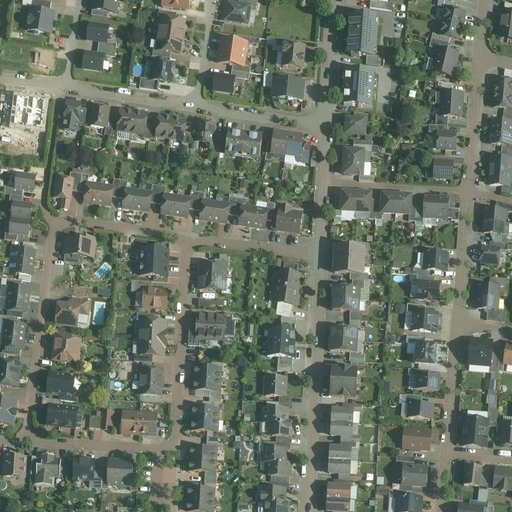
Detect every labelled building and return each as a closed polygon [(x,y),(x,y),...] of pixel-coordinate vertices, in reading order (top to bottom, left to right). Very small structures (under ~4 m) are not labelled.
[(118,0),(115,0),(93,0),(92,11),(108,13),(116,14),(118,0)] [(163,0),(163,6),(187,10),(188,0),(163,0)] [(239,0),(239,4),(251,6),(250,12),(256,12),(257,0),(239,0)] [(380,8),(380,0),(353,0),(353,4),(380,8)] [(51,4),(33,1),(32,11),(50,13),(51,4)] [(456,5),(439,1),(437,7),(446,9),(455,11),(456,5)] [(239,4),(227,3),(224,21),(248,25),(250,12),(251,6),(239,4)] [(455,11),(446,9),(443,23),(461,27),(464,14),(455,11)] [(32,11),(31,11),(30,19),(27,20),(27,24),(29,26),(28,32),(33,32),(35,35),(38,35),(41,33),(50,35),(53,14),(50,13),(32,11)] [(108,13),(92,11),(91,17),(107,19),(108,13)] [(177,14),(159,12),(158,19),(161,19),(176,21),(177,14)] [(511,13),(504,13),(503,12),(499,37),(511,39),(511,13)] [(360,18),(350,18),(349,32),(350,32),(350,40),(348,40),(347,54),(358,55),(357,57),(366,57),(373,58),(373,57),(374,49),(375,49),(377,26),(375,26),(376,18),(375,18),(360,17),(360,18)] [(176,21),(161,19),(159,35),(183,39),(185,22),(176,21)] [(461,27),(443,23),(440,36),(450,39),(458,41),(461,27)] [(109,28),(90,25),(88,41),(99,43),(106,44),(106,43),(109,28)] [(183,39),(159,35),(157,51),(171,53),(181,55),(183,39)] [(440,36),(433,35),(431,40),(449,45),(450,39),(440,36)] [(255,39),(237,36),(236,42),(247,44),(247,45),(254,46),(255,39)] [(294,41),(277,39),(276,47),(282,48),(281,54),(284,55),(285,47),(294,48),(294,41)] [(236,42),(221,40),(219,52),(245,56),(247,45),(247,44),(236,42)] [(449,45),(431,40),(429,48),(438,50),(447,52),(449,45)] [(117,45),(106,43),(106,44),(99,43),(98,49),(116,52),(117,45)] [(294,48),(285,47),(284,55),(283,68),(302,70),(303,66),(304,66),(305,65),(305,59),(304,57),(303,57),(304,49),(294,48)] [(53,70),(56,50),(43,48),(42,54),(36,53),(34,67),(53,70)] [(116,52),(98,49),(97,55),(104,57),(115,58),(116,52)] [(171,53),(157,51),(153,50),(152,57),(170,60),(171,53)] [(447,52),(438,50),(435,61),(455,66),(458,55),(447,52)] [(245,56),(219,52),(218,64),(233,66),(243,68),(243,67),(245,56)] [(97,55),(86,54),(83,70),(102,72),(104,57),(97,55)] [(378,58),(373,57),(373,58),(366,57),(366,66),(378,68),(378,58)] [(455,66),(435,61),(432,73),(452,78),(455,66)] [(175,67),(153,63),(151,81),(158,82),(173,85),(174,77),(175,77),(177,76),(178,72),(177,70),(175,69),(175,67)] [(243,68),(233,66),(232,72),(249,75),(250,68),(243,67),(243,68)] [(249,75),(232,72),(231,78),(235,79),(248,81),(249,75)] [(371,74),(345,72),(343,104),(369,105),(371,74)] [(273,74),(264,73),(264,79),(263,88),(271,89),(273,74)] [(231,78),(216,76),(213,91),(232,94),(235,79),(231,78)] [(151,81),(141,79),(139,90),(157,92),(158,82),(151,81)] [(303,83),(274,80),(273,89),(272,99),(288,101),(288,102),(302,103),(303,91),(303,83)] [(511,82),(504,81),(496,81),(494,95),(511,96),(511,82)] [(462,95),(442,94),(441,106),(461,107),(462,95)] [(511,107),(511,96),(494,95),(493,109),(504,110),(511,110),(511,107)] [(81,105),(67,103),(64,120),(78,122),(79,122),(80,109),(81,105)] [(441,117),(448,118),(461,118),(461,107),(441,106),(441,117)] [(109,109),(93,107),(90,127),(105,129),(106,129),(107,118),(109,109)] [(86,110),(80,109),(79,122),(78,122),(77,127),(84,128),(86,110)] [(134,113),(121,111),(119,124),(118,132),(131,134),(134,113)] [(147,115),(134,113),(131,134),(144,136),(146,128),(147,115)] [(372,117),(354,114),(354,121),(365,122),(372,122),(372,117)] [(173,119),(159,117),(158,127),(156,138),(157,138),(169,140),(173,119)] [(448,118),(441,117),(436,117),(435,127),(447,127),(448,118)] [(113,119),(107,118),(106,129),(105,129),(104,136),(111,137),(111,134),(113,123),(113,119)] [(186,121),(173,119),(169,140),(182,142),(183,142),(184,133),(186,121)] [(354,121),(347,121),(346,135),(364,136),(365,122),(354,121)] [(511,123),(503,123),(492,122),(492,134),(511,135),(511,129),(511,123)] [(215,125),(199,123),(196,143),(212,145),(215,125)] [(435,127),(429,126),(429,134),(438,134),(447,134),(447,127),(435,127)] [(151,128),(146,128),(144,136),(143,139),(150,140),(151,128)] [(190,134),(184,133),(183,142),(182,142),(182,145),(188,146),(190,134)] [(222,135),(215,134),(213,152),(220,153),(222,135)] [(262,139),(248,136),(243,135),(243,136),(229,134),(225,155),(259,160),(262,139)] [(288,136),(275,134),(273,145),(272,154),(285,156),(288,136)] [(447,134),(438,134),(437,150),(455,151),(456,135),(447,134)] [(511,135),(492,134),(491,145),(502,146),(511,147),(511,135)] [(302,138),(288,136),(285,156),(298,158),(299,158),(301,142),(302,138)] [(303,143),(301,142),(299,158),(298,158),(298,162),(307,163),(309,146),(303,145),(303,143)] [(273,145),(267,144),(265,161),(271,162),(272,154),(273,145)] [(353,152),(345,152),(344,164),(363,165),(363,153),(353,152)] [(498,159),(492,159),(491,169),(490,169),(489,173),(510,174),(511,161),(498,159)] [(445,163),(435,163),(434,178),(452,179),(453,164),(445,163)] [(363,165),(344,164),(344,176),(359,177),(370,177),(370,165),(363,165)] [(510,174),(489,173),(489,176),(490,177),(489,186),(509,188),(510,174)] [(36,176),(16,174),(16,175),(17,175),(15,190),(14,190),(14,191),(23,192),(34,193),(34,192),(36,177),(36,176)] [(82,176),(71,174),(70,181),(73,181),(71,192),(79,193),(82,176)] [(89,177),(82,176),(79,193),(86,194),(87,185),(88,185),(89,177)] [(70,181),(57,179),(54,199),(70,201),(71,192),(73,181),(70,181)] [(121,181),(114,180),(113,188),(112,198),(118,199),(121,181)] [(127,182),(121,181),(118,199),(124,200),(126,190),(127,182)] [(88,185),(87,185),(86,194),(84,203),(97,205),(100,187),(88,185)] [(159,187),(152,186),(151,194),(152,194),(150,204),(157,205),(159,187)] [(113,188),(100,187),(97,205),(110,207),(112,198),(113,188)] [(166,188),(159,187),(157,205),(163,206),(164,196),(165,196),(166,188)] [(14,190),(5,189),(4,196),(10,196),(22,198),(23,192),(14,191),(14,190)] [(126,190),(124,200),(123,209),(136,211),(139,192),(126,190)] [(151,194),(139,192),(136,211),(149,213),(150,204),(152,194),(151,194)] [(198,193),(191,192),(190,200),(189,210),(195,211),(198,193)] [(205,194),(198,193),(195,211),(201,212),(203,202),(205,194)] [(357,194),(343,194),(342,212),(356,213),(357,194)] [(371,195),(357,194),(356,213),(369,214),(370,203),(371,195)] [(165,196),(164,196),(163,206),(162,214),(175,216),(177,198),(165,196)] [(397,197),(383,196),(382,203),(382,214),(396,215),(397,197)] [(411,197),(397,197),(396,215),(409,216),(410,205),(411,197)] [(190,200),(177,198),(175,216),(187,218),(189,210),(190,200)] [(236,199),(229,198),(228,206),(229,206),(227,216),(234,217),(236,199)] [(436,199),(425,198),(424,209),(424,218),(435,219),(436,199)] [(243,200),(236,199),(234,217),(240,218),(242,208),(243,200)] [(448,199),(436,199),(435,219),(447,219),(448,210),(448,199)] [(203,202),(201,212),(200,220),(213,222),(216,204),(203,202)] [(511,206),(496,202),(495,211),(505,212),(505,213),(511,213),(511,206)] [(21,204),(13,203),(11,219),(31,222),(31,221),(30,221),(32,206),(33,206),(33,205),(21,204)] [(228,206),(216,204),(213,222),(226,224),(227,216),(229,206),(228,206)] [(275,205),(268,204),(267,211),(266,221),(272,222),(274,212),(275,205)] [(292,209),(280,207),(280,213),(277,231),(277,232),(299,235),(302,214),(291,213),(292,209)] [(242,208),(240,218),(239,226),(252,228),(254,209),(242,208)] [(424,209),(416,208),(415,223),(415,226),(423,227),(424,218),(424,209)] [(267,211),(254,209),(252,228),(265,230),(266,221),(267,211)] [(459,210),(448,210),(447,219),(451,220),(451,222),(458,222),(459,210)] [(495,211),(485,211),(484,222),(504,224),(505,213),(505,212),(495,211)] [(280,213),(274,212),(272,222),(271,230),(277,231),(280,213)] [(31,222),(11,219),(11,220),(9,235),(9,236),(17,237),(29,238),(29,237),(28,237),(30,222),(31,222)] [(504,224),(484,222),(483,234),(503,236),(504,224)] [(95,241),(79,239),(79,242),(67,240),(65,255),(83,257),(93,258),(94,250),(95,249),(96,245),(95,243),(95,241)] [(369,251),(369,245),(351,243),(351,250),(364,250),(364,251),(369,251)] [(508,245),(490,243),(489,249),(492,249),(492,250),(499,250),(499,251),(507,252),(508,245)] [(351,250),(336,249),(335,261),(363,263),(364,251),(364,250),(351,250)] [(489,249),(485,249),(482,249),(481,264),(489,264),(490,266),(495,267),(496,265),(498,265),(499,251),(499,250),(492,250),(492,249),(489,249)] [(35,253),(16,250),(15,259),(14,262),(33,264),(35,253)] [(155,251),(141,250),(140,276),(154,277),(167,278),(168,252),(168,251),(155,251)] [(447,255),(425,254),(424,270),(424,271),(431,272),(446,273),(447,255)] [(83,257),(65,255),(64,263),(82,266),(83,257)] [(363,263),(335,261),(334,274),(350,275),(362,275),(363,263)] [(33,264),(14,262),(14,265),(13,274),(32,276),(33,264)] [(299,265),(284,263),(282,273),(297,275),(299,265)] [(225,267),(201,266),(200,278),(225,279),(225,267)] [(282,273),(280,273),(278,288),(297,291),(300,276),(282,273)] [(225,279),(200,278),(199,290),(224,291),(225,279)] [(364,282),(352,281),(352,290),(359,291),(364,291),(364,282)] [(152,283),(137,282),(136,293),(144,294),(144,291),(151,291),(152,283)] [(434,284),(419,283),(417,300),(438,302),(439,284),(434,284)] [(21,288),(9,286),(9,287),(8,299),(29,301),(29,296),(27,296),(28,289),(21,288)] [(499,288),(479,286),(478,298),(498,300),(499,288)] [(297,291),(278,288),(275,303),(278,304),(292,306),(295,306),(297,291)] [(352,290),(333,289),(333,300),(359,302),(359,291),(352,290)] [(151,291),(144,291),(144,294),(143,308),(166,310),(167,292),(151,291)] [(498,300),(478,298),(477,310),(487,311),(497,312),(497,311),(498,300)] [(29,301),(8,299),(6,311),(23,314),(25,314),(26,306),(28,307),(29,301)] [(89,302),(71,300),(70,307),(79,308),(78,315),(88,316),(89,302)] [(359,302),(333,300),(332,311),(350,312),(358,313),(359,302)] [(126,303),(116,302),(115,310),(126,311),(126,303)] [(292,306),(278,304),(276,316),(281,317),(291,319),(292,306)] [(404,314),(404,305),(395,305),(395,314),(404,314)] [(425,307),(407,305),(407,313),(414,314),(414,313),(425,314),(425,307)] [(70,307),(58,306),(57,320),(54,321),(54,325),(56,327),(59,327),(61,326),(73,327),(77,324),(78,315),(79,308),(70,307)] [(497,312),(487,311),(486,322),(504,325),(505,312),(497,311),(497,312)] [(358,313),(350,312),(349,322),(361,322),(362,322),(362,313),(358,313)] [(425,314),(414,313),(414,314),(412,332),(435,334),(436,315),(425,314)] [(155,315),(137,314),(137,322),(141,322),(155,322),(155,315)] [(18,319),(7,317),(7,318),(6,317),(0,316),(0,322),(5,324),(5,323),(17,325),(18,319)] [(225,318),(215,317),(215,316),(208,316),(208,317),(198,316),(196,339),(223,341),(225,318)] [(291,319),(281,317),(280,330),(295,331),(296,320),(290,319),(291,319)] [(155,322),(141,322),(140,339),(166,340),(167,332),(165,332),(165,323),(155,322)] [(17,325),(5,323),(5,324),(3,336),(24,338),(26,326),(17,325)] [(280,330),(269,329),(267,357),(278,358),(293,359),(294,360),(296,331),(295,331),(280,330)] [(357,332),(331,330),(331,341),(356,343),(357,332)] [(72,335),(55,333),(53,344),(57,345),(70,347),(71,341),(72,335)] [(24,338),(3,336),(0,335),(0,347),(2,348),(3,349),(20,351),(21,343),(23,344),(24,338)] [(166,340),(140,339),(139,355),(153,356),(163,357),(164,348),(166,348),(166,340)] [(70,347),(57,345),(56,348),(55,348),(53,361),(69,363),(73,361),(73,358),(78,354),(79,342),(71,341),(70,347)] [(356,343),(331,341),(330,352),(356,354),(356,343)] [(492,343),(471,341),(469,365),(490,367),(491,348),(492,343)] [(424,345),(416,344),(416,345),(416,354),(413,356),(413,361),(415,363),(415,364),(434,366),(436,346),(424,345)] [(499,349),(491,348),(490,367),(498,368),(498,360),(499,349)] [(20,351),(3,349),(2,355),(5,355),(20,357),(20,351)] [(349,362),(363,363),(363,354),(349,354),(349,362)] [(153,356),(139,355),(135,355),(134,363),(152,364),(153,356)] [(293,359),(278,358),(277,372),(292,375),(293,359)] [(4,363),(0,362),(0,374),(19,377),(21,365),(4,363)] [(211,369),(195,368),(194,375),(195,375),(195,380),(220,381),(221,370),(211,369)] [(357,371),(333,369),(332,378),(331,378),(330,389),(332,389),(331,398),(355,399),(356,390),(357,390),(358,379),(356,379),(357,371)] [(163,371),(141,370),(141,383),(162,384),(163,371)] [(19,377),(0,374),(0,386),(1,387),(18,389),(19,377)] [(75,377),(50,374),(47,394),(60,395),(72,397),(72,396),(75,377)] [(429,378),(418,377),(417,391),(438,393),(439,378),(429,378)] [(286,380),(266,379),(266,380),(267,380),(267,396),(265,396),(265,397),(279,398),(285,398),(285,397),(286,389),(285,389),(285,381),(286,381),(286,380)] [(220,381),(195,380),(195,385),(194,385),(194,391),(209,392),(219,392),(220,381)] [(162,384),(141,383),(140,396),(161,397),(162,384)] [(374,396),(368,390),(361,397),(367,403),(374,396)] [(72,397),(60,395),(59,401),(61,401),(77,403),(78,397),(72,396),(72,397)] [(487,395),(487,408),(497,408),(497,396),(487,395)] [(422,397),(406,396),(405,405),(409,405),(409,404),(421,405),(422,397)] [(59,401),(43,399),(42,405),(50,407),(50,406),(60,407),(61,401),(59,401)] [(16,403),(0,400),(0,425),(13,427),(14,418),(15,418),(16,412),(15,412),(16,403)] [(115,403),(106,402),(106,410),(115,411),(115,403)] [(421,405),(409,404),(409,405),(408,418),(432,420),(433,406),(421,405)] [(60,407),(50,406),(50,407),(47,426),(61,428),(64,408),(60,407)] [(68,429),(71,409),(64,408),(61,428),(68,429)] [(71,409),(68,429),(75,429),(77,417),(78,410),(71,409)] [(218,410),(193,409),(192,415),(193,415),(193,420),(218,422),(218,410)] [(278,410),(269,410),(269,415),(264,415),(264,424),(268,424),(287,424),(287,411),(287,410),(278,410)] [(498,411),(488,410),(487,422),(488,422),(487,428),(496,428),(498,411)] [(343,411),(333,411),(332,424),(352,425),(353,412),(343,411)] [(135,413),(130,412),(128,414),(124,414),(124,419),(122,421),(124,423),(123,434),(139,435),(140,415),(137,415),(135,413)] [(112,413),(103,413),(103,414),(102,419),(101,431),(111,431),(112,413)] [(153,416),(151,414),(146,413),(143,415),(140,415),(139,435),(155,436),(156,425),(158,423),(156,421),(156,416),(153,416)] [(169,415),(161,415),(161,425),(168,426),(169,415)] [(99,418),(90,418),(89,429),(101,431),(102,419),(99,418)] [(218,422),(193,420),(193,425),(192,425),(191,431),(217,433),(218,422)] [(487,422),(465,420),(463,447),(486,449),(487,428),(488,422),(487,422)] [(287,424),(268,424),(268,432),(272,433),(272,438),(276,438),(291,439),(291,424),(287,424)] [(352,425),(332,424),(331,437),(341,437),(351,438),(351,437),(352,425)] [(511,424),(503,424),(501,445),(502,445),(502,446),(503,448),(508,448),(510,447),(510,446),(511,445),(511,424)] [(431,432),(406,430),(405,436),(403,438),(402,448),(404,450),(411,450),(411,452),(419,452),(419,451),(429,452),(431,432)] [(206,450),(190,449),(190,456),(191,456),(191,461),(216,462),(216,451),(206,450)] [(341,449),(331,449),(330,462),(350,463),(351,450),(341,449)] [(276,450),(267,450),(267,455),(263,455),(263,464),(267,464),(285,464),(286,451),(286,450),(276,450)] [(26,459),(13,458),(13,455),(12,455),(12,456),(6,456),(6,454),(5,454),(4,477),(14,478),(14,475),(25,476),(26,459)] [(54,458),(42,457),(42,460),(41,468),(37,467),(37,476),(36,483),(36,485),(52,486),(52,484),(53,477),(60,477),(61,461),(54,461),(54,458)] [(38,459),(32,459),(31,476),(37,476),(37,467),(41,468),(42,460),(38,460),(38,459)] [(83,462),(82,461),(75,460),(74,480),(76,483),(79,483),(81,481),(90,481),(93,481),(94,471),(94,462),(83,462)] [(116,462),(109,461),(108,472),(108,484),(112,484),(112,486),(120,487),(121,463),(116,463),(116,462)] [(216,462),(191,461),(190,466),(189,466),(189,472),(205,473),(215,473),(216,462)] [(133,463),(126,462),(126,464),(121,463),(120,487),(127,487),(127,485),(131,486),(132,486),(132,474),(133,463)] [(350,463),(330,462),(329,475),(339,475),(349,476),(350,463)] [(285,464),(267,464),(267,472),(271,472),(271,478),(275,478),(289,479),(290,464),(285,464)] [(482,468),(466,466),(463,486),(479,488),(480,488),(481,476),(482,468)] [(428,470),(403,468),(402,486),(401,486),(412,487),(426,488),(428,470)] [(511,471),(496,470),(494,490),(501,491),(500,492),(506,493),(506,491),(511,491),(511,471)] [(102,472),(94,471),(93,481),(90,481),(89,489),(101,490),(102,472)] [(489,477),(481,476),(480,488),(479,488),(479,491),(487,492),(489,477)] [(334,487),(329,487),(328,492),(324,492),(324,499),(349,501),(350,488),(334,487)] [(274,490),(266,489),(266,495),(261,495),(261,504),(265,504),(284,504),(284,491),(274,490)] [(204,491),(188,490),(188,496),(189,496),(188,501),(213,503),(214,491),(204,491)] [(400,492),(389,491),(389,499),(397,500),(397,498),(407,498),(407,493),(400,492)] [(407,498),(397,498),(397,500),(396,511),(420,511),(421,500),(407,498)] [(324,499),(323,507),(328,507),(327,511),(348,511),(349,501),(324,499)] [(212,511),(213,503),(188,501),(188,506),(187,506),(186,511),(212,511)] [(488,504),(470,502),(469,507),(483,509),(483,510),(487,510),(488,504)]
